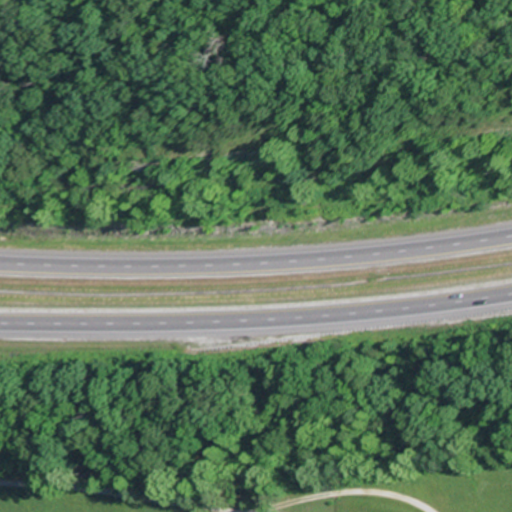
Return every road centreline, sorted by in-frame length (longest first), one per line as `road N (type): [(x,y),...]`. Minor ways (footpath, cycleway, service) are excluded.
road 1 (motorway): [(511,232),(287,260),(0,260)]
road 2 (motorway): [(0,328),(254,325),(511,298)]
road 3 (residential): [(0,482),(235,511)]
